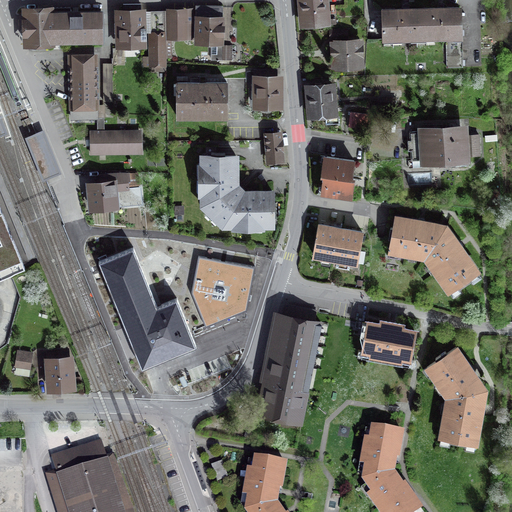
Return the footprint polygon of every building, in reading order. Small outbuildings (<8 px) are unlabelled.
[(323,0),(302,0),(304,22),(326,20),(323,0)] [(142,44),(141,4),(123,4),(123,11),(120,12),(121,45),(142,44)] [(200,20),(200,40),(219,40),(219,7),(197,7),(197,20),(200,20)] [(383,9),(382,9),(383,39),(426,38),(425,20),(424,20),(423,8),(410,9),(410,8),(403,8),(403,9),(383,9)] [(437,8),(423,8),(424,20),(425,20),(426,38),(446,37),(447,67),(463,67),(461,12),(451,12),(451,8),(444,8),(437,8)] [(53,9),(25,10),(26,43),(54,42),(102,41),(102,12),(53,12),(53,9)] [(165,37),(165,11),(154,11),(154,31),(151,31),(151,65),(166,65),(165,37)] [(194,36),(194,25),(186,25),(186,11),(165,11),(165,37),(194,36)] [(358,42),(335,43),(336,66),(359,65),(358,42)] [(232,45),(214,45),(213,59),(232,59),(232,45)] [(123,48),(113,48),(114,63),(123,63),(123,48)] [(96,57),(71,57),(72,118),(97,118),(96,57)] [(112,101),(112,63),(103,63),(103,101),(112,101)] [(275,71),(255,71),(255,78),(258,78),(258,105),(278,105),(278,78),(275,78),(275,71)] [(227,82),(177,83),(177,113),(227,113),(227,82)] [(330,85),(310,87),(312,115),(333,113),(332,101),(336,101),(335,91),(331,91),(330,85)] [(396,98),(382,97),(381,104),(396,105),(396,98)] [(368,114),(350,112),(348,127),(367,129),(368,114)] [(97,131),(91,131),(91,153),(135,153),(135,131),(104,131),(104,118),(97,118),(97,131)] [(37,132),(28,136),(44,178),(54,175),(61,172),(45,129),(37,132)] [(462,129),(410,132),(411,144),(408,144),(408,150),(411,149),(412,160),(438,159),(438,166),(468,164),(467,155),(480,154),(478,134),(462,135),(462,129)] [(280,133),(266,134),(269,161),(283,160),(280,133)] [(205,155),(203,158),(203,163),(199,163),(197,165),(197,178),(200,178),(200,181),(205,181),(205,192),(203,194),(203,204),(224,225),(234,225),(236,223),(247,223),(247,228),(250,228),(250,230),(264,230),(265,229),(265,225),(270,225),(272,222),(272,191),(243,191),(236,184),(236,155),(205,155)] [(354,160),(327,156),(326,163),(324,163),(322,175),(324,175),(323,186),(325,186),(324,193),(351,197),(353,185),(351,185),(354,160)] [(0,161),(0,189),(28,259),(37,256),(0,161)] [(103,184),(92,185),(94,206),(113,204),(112,189),(115,188),(116,190),(129,189),(128,181),(138,180),(138,173),(118,173),(102,175),(103,184)] [(0,276),(6,274),(25,267),(0,205),(0,276)] [(417,255),(425,257),(444,228),(432,225),(433,222),(396,216),(394,227),(391,227),(389,238),(392,238),(390,248),(399,250),(398,252),(409,254),(409,252),(417,254),(417,255)] [(334,227),(319,224),(314,255),(338,259),(336,267),(349,269),(350,261),(357,262),(362,232),(341,228),(341,227),(335,226),(334,227)] [(451,237),(444,228),(425,257),(430,264),(432,263),(437,270),(435,271),(449,291),(457,285),(459,288),(472,279),(470,276),(478,271),(454,235),(451,237)] [(133,247),(98,261),(142,368),(177,353),(196,346),(177,298),(157,306),(133,247)] [(255,266),(198,255),(191,292),(205,327),(236,314),(247,310),(255,266)] [(285,316),(314,322),(316,311),(287,305),(285,316)] [(282,326),(317,333),(319,323),(314,322),(285,316),(284,315),(282,326)] [(380,324),(367,322),(362,349),(371,351),(371,354),(401,360),(402,356),(410,358),(415,331),(402,328),(403,325),(381,321),(380,324)] [(279,337),(315,344),(317,333),(282,326),(279,337)] [(315,344),(279,337),(277,348),(312,355),(315,344)] [(448,396),(482,389),(475,378),(477,376),(471,367),(457,346),(430,365),(434,372),(432,374),(438,383),(441,382),(446,389),(443,390),(448,396)] [(275,359),(310,366),(312,355),(277,348),(275,359)] [(48,351),(51,387),(71,386),(69,349),(48,351)] [(32,353),(18,351),(16,365),(29,367),(32,353)] [(270,382),(301,388),(305,389),(310,366),(275,359),(270,382)] [(301,388),(270,382),(264,410),(295,416),(301,388)] [(482,389),(448,396),(446,404),(449,404),(448,413),(445,412),(441,436),(476,442),(481,412),(483,402),(480,402),(482,389)] [(367,464),(364,480),(392,474),(395,457),(398,458),(402,433),(382,429),(382,432),(373,431),(371,440),(366,440),(362,464),(367,464)] [(51,456),(68,511),(123,511),(102,441),(51,456)] [(247,510),(275,504),(278,488),(281,488),(285,463),(265,460),(265,463),(256,461),(254,471),(249,470),(245,494),(250,495),(247,510)] [(222,461),(211,465),(217,481),(228,477),(222,461)] [(24,511),(22,465),(0,466),(0,511),(9,511),(8,511),(24,511)] [(402,487),(392,474),(364,480),(373,492),(369,495),(380,511),(417,511),(420,510),(404,486),(402,487)]
